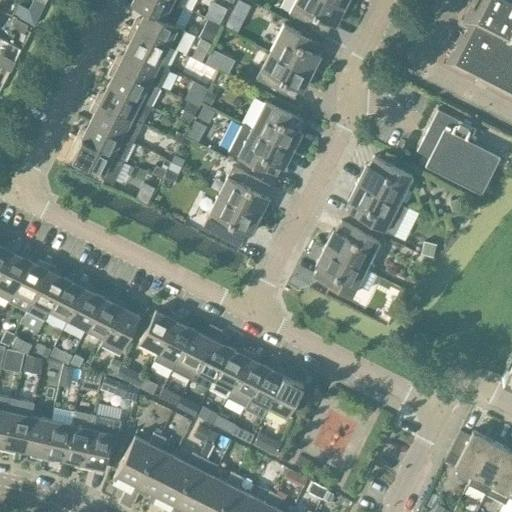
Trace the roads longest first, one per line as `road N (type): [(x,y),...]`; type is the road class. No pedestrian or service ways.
road 1 (residential): [(387,0),(359,54),(341,133),(250,315)]
road 2 (residential): [(250,315),(17,196)]
road 3 (residential): [(17,196),(98,31),(99,0)]
road 4 (residential): [(436,407),(250,315)]
